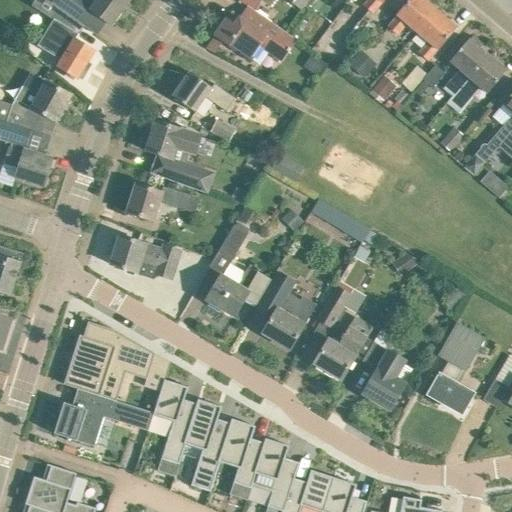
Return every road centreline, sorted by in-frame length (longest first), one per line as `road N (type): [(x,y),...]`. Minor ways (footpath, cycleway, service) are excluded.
road 1 (residential): [(57,271),(396,471),(473,477)]
road 2 (unclassified): [(67,237),(127,69),(177,0)]
road 3 (unclassified): [(5,443),(57,271)]
road 4 (residential): [(128,481),(5,443)]
